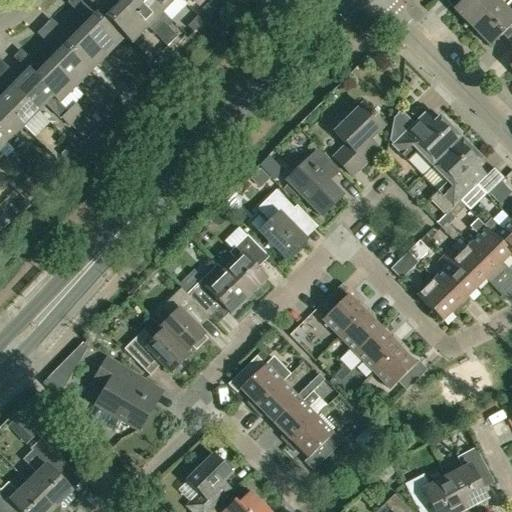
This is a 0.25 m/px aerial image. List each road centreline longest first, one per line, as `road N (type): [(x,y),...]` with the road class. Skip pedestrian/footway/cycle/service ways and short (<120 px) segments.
road 1 (tertiary): [(0,360),(347,0)]
road 2 (residential): [(214,412),(193,390),(343,240)]
road 3 (residential): [(511,315),(448,347),(343,240)]
road 4 (residential): [(511,136),(378,0)]
road 5 (residential): [(106,511),(214,412)]
road 6 (residential): [(310,511),(214,412)]
